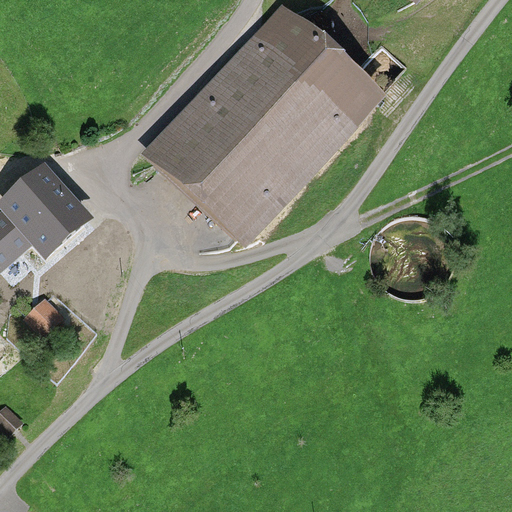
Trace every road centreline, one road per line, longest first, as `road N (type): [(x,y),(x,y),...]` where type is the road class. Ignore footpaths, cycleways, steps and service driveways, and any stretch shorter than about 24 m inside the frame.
road 1 (unclassified): [(0,488),(102,386),(328,236),(500,0)]
road 2 (track): [(149,239),(202,266),(248,259),(328,236),(511,151)]
road 3 (track): [(251,0),(126,150),(123,188),(149,239)]
road 4 (track): [(149,239),(102,386)]
